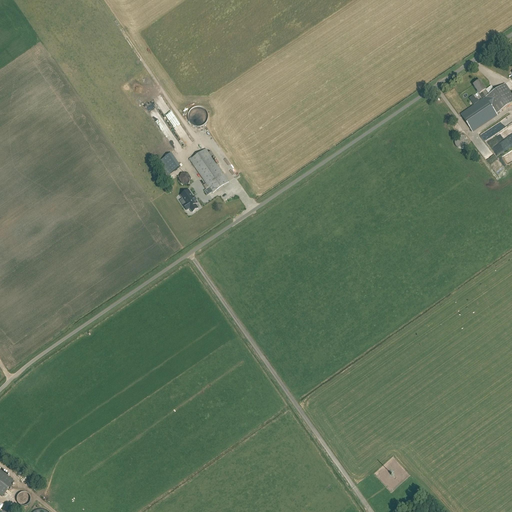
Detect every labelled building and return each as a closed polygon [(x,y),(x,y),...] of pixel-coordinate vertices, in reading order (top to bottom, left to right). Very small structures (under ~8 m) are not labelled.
[(486,90),(480,81),(473,85),(480,94),(482,92),(485,97),(484,97),(485,98),(460,115),(472,132),(497,116),(496,114),(511,103),(511,94),(505,84),(488,95),(485,90),(486,90)] [(179,106),(194,98),(191,91),(176,100),(179,106)] [(201,106),(210,100),(207,95),(198,102),(201,106)] [(183,105),(186,110),(194,105),(191,100),(183,105)] [(194,126),(197,127),(200,127),(202,126),(205,125),(207,122),(208,120),(208,117),(208,114),(206,111),(204,109),(201,108),(198,107),(195,108),(192,110),(190,112),(188,115),(188,118),(189,122),(191,124),(194,126)] [(511,116),(481,136),(486,143),(511,125),(511,116)] [(204,191),(207,196),(212,192),(213,193),(228,183),(206,149),(190,160),(206,184),(203,186),(205,190),(204,191)] [(180,167),(171,154),(157,164),(167,177),(180,167)] [(493,158),(488,162),(494,169),(499,165),(493,158)] [(190,184),(189,173),(180,173),(181,185),(190,184)] [(189,209),(192,213),(198,209),(196,205),(198,204),(196,201),(194,197),(193,197),(191,194),(189,195),(187,192),(180,196),(186,204),(183,206),(187,211),(189,209)] [(14,481),(0,469),(0,494),(2,496),(14,481)]
